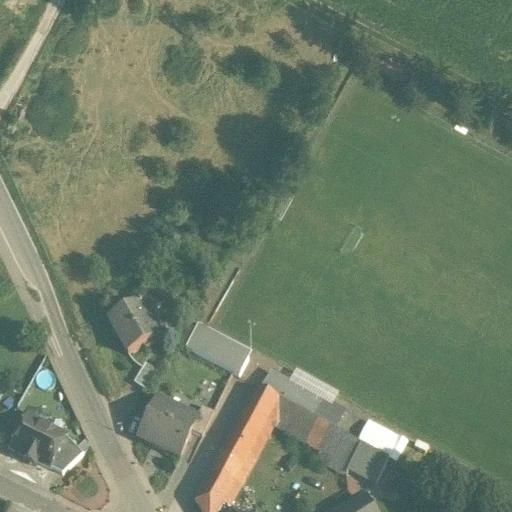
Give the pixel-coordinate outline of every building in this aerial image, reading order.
[(159,299),(107,326),(125,362),(156,346),(143,321),(164,308),(159,299)] [(237,378),(249,355),(197,328),(185,351),(237,378)] [(157,375),(144,368),(133,387),(145,394),(157,375)] [(261,394),(333,433),(343,415),(270,376),(261,394)] [(248,411),(238,428),(237,430),(231,441),(230,443),(224,454),(223,455),(224,455),(218,466),(233,474),(232,475),(242,481),(270,429),(333,464),(329,470),(345,479),(348,473),(360,449),(291,411),(261,394),(257,392),(256,394),(257,394),(249,409),(248,409),(247,411),(248,411)] [(196,422),(157,404),(139,442),(179,462),(191,437),(198,423),(196,422)] [(213,417),(202,411),(196,422),(198,423),(191,437),(201,442),(213,417)] [(33,421),(29,423),(26,422),(24,425),(19,427),(16,433),(18,438),(10,453),(24,460),(23,463),(35,469),(36,466),(50,473),(65,441),(43,430),(41,425),(33,421)] [(83,459),(65,441),(50,473),(62,479),(83,459)] [(388,465),(360,449),(348,473),(375,488),(388,465)] [(217,468),(211,480),(210,479),(209,481),(210,481),(204,492),(203,492),(202,494),(203,494),(197,506),(196,505),(195,507),(196,509),(197,509),(198,511),(220,511),(222,509),(217,501),(221,495),(232,501),(243,482),(242,481),(232,475),(233,474),(218,466),(217,467),(217,466),(216,468),(217,468)]
